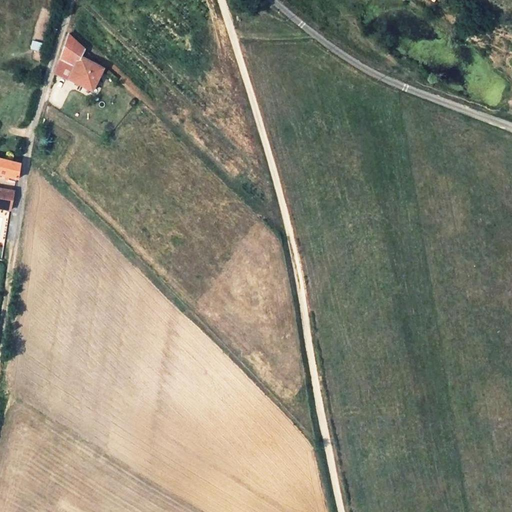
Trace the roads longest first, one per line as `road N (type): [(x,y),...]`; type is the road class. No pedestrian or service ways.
road 1 (unclassified): [(220,0),(296,262),(341,511)]
road 2 (unclassified): [(13,254),(34,118),(67,0)]
